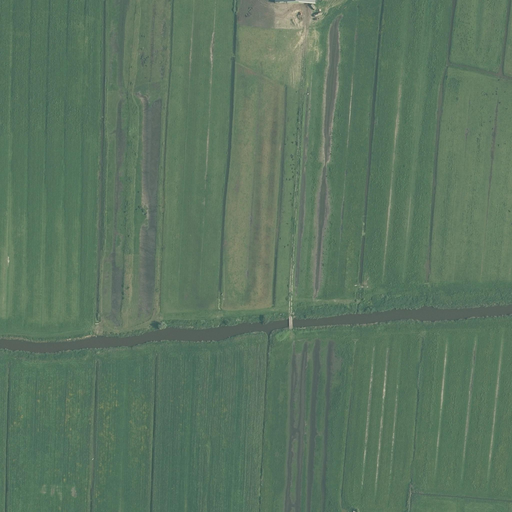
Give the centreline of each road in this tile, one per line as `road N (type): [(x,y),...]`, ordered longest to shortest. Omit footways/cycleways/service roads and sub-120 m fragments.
road 1 (track): [(305,14),(290,309)]
road 2 (track): [(89,327),(214,312)]
